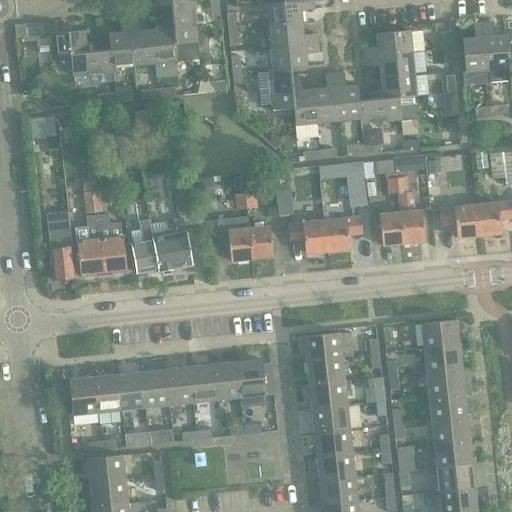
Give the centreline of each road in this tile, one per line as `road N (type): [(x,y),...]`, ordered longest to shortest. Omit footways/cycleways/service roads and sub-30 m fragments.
road 1 (residential): [(17,324),(511,272)]
road 2 (unknown): [(291,511),(272,297)]
road 3 (residential): [(40,511),(17,324)]
road 4 (residential): [(17,324),(0,153)]
